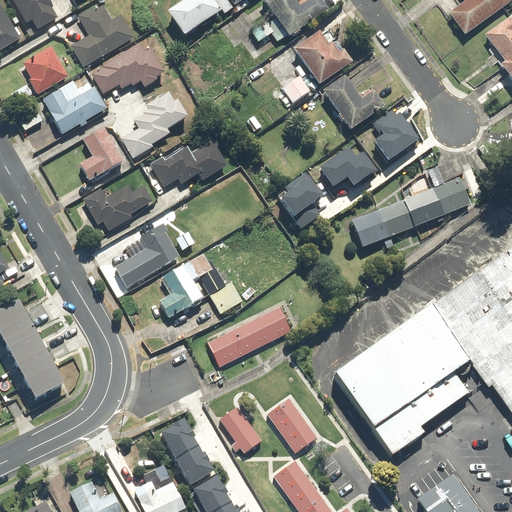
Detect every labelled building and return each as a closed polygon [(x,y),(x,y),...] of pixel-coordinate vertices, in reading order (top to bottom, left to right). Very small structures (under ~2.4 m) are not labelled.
[(42,0),(11,0),(32,34),(55,20),(42,0)] [(188,0),(165,17),(181,41),(220,14),(210,0),(188,0)] [(211,0),(224,16),(232,9),(225,0),(211,0)] [(261,0),(259,1),(288,41),(330,11),(321,0),(311,0),(298,9),(291,0),(261,0)] [(447,16),(463,38),(511,2),(511,0),(461,0),(464,4),(447,16)] [(70,49),(82,71),(132,41),(119,19),(110,24),(101,9),(92,14),(90,11),(77,19),(88,38),(70,49)] [(0,51),(17,42),(0,12),(0,51)] [(498,68),(511,86),(511,16),(483,38),(503,65),(498,68)] [(292,53),(317,89),(351,65),(343,52),(338,56),(331,45),(327,47),(319,34),(292,53)] [(101,71),(90,77),(102,97),(118,88),(120,92),(130,87),(131,90),(139,85),(143,91),(155,85),(153,82),(162,77),(149,54),(143,57),(138,48),(100,69),(101,71)] [(67,80),(50,50),(21,66),(30,82),(27,83),(36,98),(67,80)] [(281,92),(292,106),(309,94),(298,79),(281,92)] [(343,79),(320,95),(349,134),(384,109),(373,93),(360,102),(343,79)] [(40,104),(61,138),(78,128),(80,130),(85,127),(84,125),(104,113),(88,86),(76,94),(71,85),(40,104)] [(120,142),(132,161),(151,150),(150,148),(168,137),(165,133),(186,121),(176,104),(172,106),(167,96),(164,98),(162,96),(155,100),(155,102),(145,108),(147,112),(141,115),(143,117),(133,123),(137,131),(120,142)] [(41,123),(31,107),(15,116),(24,133),(41,123)] [(381,135),(373,141),(388,160),(416,138),(392,108),(372,123),(381,135)] [(122,165),(102,131),(81,143),(91,160),(78,168),(87,185),(122,165)] [(162,159),(148,166),(162,191),(177,183),(180,188),(198,178),(201,184),(225,170),(211,145),(189,157),(185,151),(164,163),(162,159)] [(349,150),(319,172),(332,190),(346,179),(353,187),(375,170),(363,154),(356,159),(349,150)] [(289,194),(280,201),(300,229),(319,216),(312,206),(323,199),(305,173),(285,187),(289,194)] [(349,225),(360,252),(470,208),(458,180),(349,225)] [(81,202),(97,228),(102,225),(108,235),(131,221),(129,218),(151,205),(142,190),(131,196),(126,189),(105,201),(100,192),(81,202)] [(114,271),(125,291),(178,261),(164,237),(166,235),(162,228),(124,250),(130,261),(114,271)] [(511,249),(428,309),(467,365),(487,392),(491,389),(511,418),(511,249)] [(158,305),(168,322),(183,313),(185,315),(202,305),(191,285),(198,281),(219,317),(241,304),(231,285),(224,289),(210,265),(207,267),(202,257),(160,281),(170,298),(158,305)] [(21,302),(0,313),(0,334),(37,400),(66,383),(21,302)] [(467,365),(428,309),(333,377),(391,457),(422,435),(418,430),(466,396),(452,376),(467,365)] [(206,346),(218,370),(291,334),(279,310),(206,346)] [(316,441),(288,402),(266,417),(294,456),(316,441)] [(260,444),(236,410),(218,422),(235,445),(231,448),(235,454),(239,451),(243,457),(260,444)] [(185,419),(161,433),(176,459),(197,447),(193,440),(196,438),(185,419)] [(176,459),(190,485),(215,471),(204,452),(201,453),(197,447),(176,459)] [(328,511),(294,464),(273,479),(296,511),(328,511)] [(218,476),(194,490),(206,511),(215,511),(230,503),(226,497),(229,495),(218,476)] [(476,511),(452,478),(418,502),(424,511),(476,511)] [(89,484),(67,495),(75,511),(118,511),(111,496),(98,502),(89,484)] [(150,485),(132,493),(140,511),(184,511),(172,486),(154,495),(150,485)] [(48,511),(44,503),(28,511),(48,511)] [(215,511),(239,511),(237,509),(234,510),(230,503),(215,511)]
